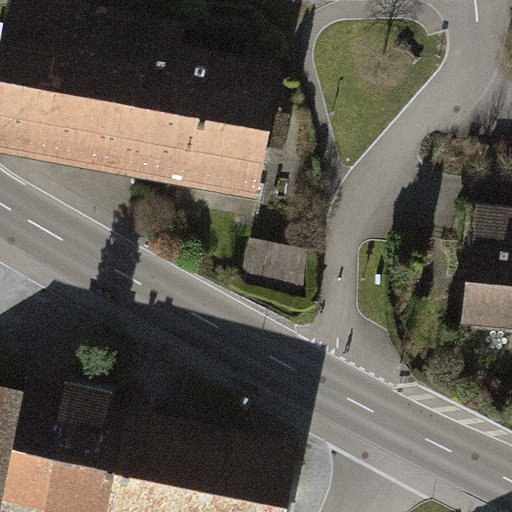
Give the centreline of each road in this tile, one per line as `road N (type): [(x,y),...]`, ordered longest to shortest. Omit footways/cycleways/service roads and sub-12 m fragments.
road 1 (residential): [(325,386),(360,215),(456,92),(477,44),(478,0)]
road 2 (tertiary): [(0,205),(325,386)]
road 3 (tertiary): [(404,426),(511,482)]
